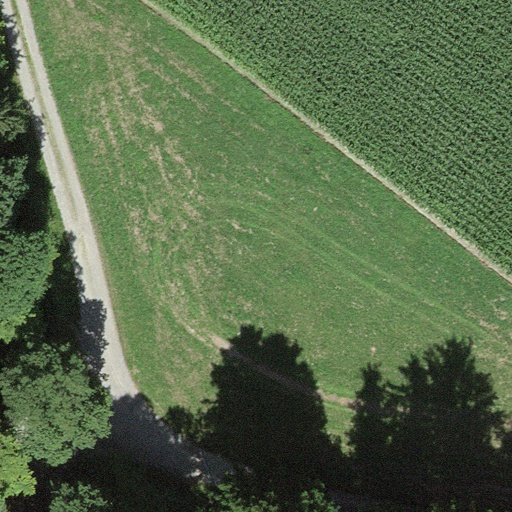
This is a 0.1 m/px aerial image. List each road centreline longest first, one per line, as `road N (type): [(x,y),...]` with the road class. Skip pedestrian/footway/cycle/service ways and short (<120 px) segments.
road 1 (track): [(0,12),(101,383),(143,450)]
road 2 (track): [(143,450),(386,511)]
road 3 (track): [(0,416),(143,450)]
